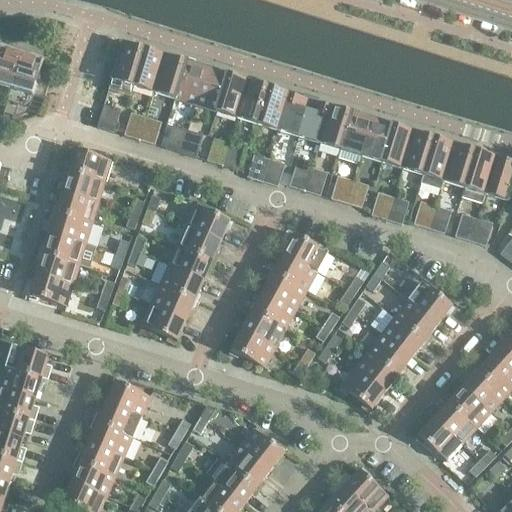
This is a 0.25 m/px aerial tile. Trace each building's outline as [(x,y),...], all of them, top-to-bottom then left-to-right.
[(133,89),(145,52),(123,46),(112,82),(133,89)] [(1,49),(0,52),(0,87),(11,91),(21,59),(12,56),(13,52),(1,49)] [(154,95),(165,59),(145,52),(133,89),(154,95)] [(21,59),(11,91),(44,101),(51,78),(40,74),(44,61),(31,57),(29,61),(21,59)] [(175,102),(186,65),(165,59),(154,95),(175,102)] [(196,108),(207,71),(186,65),(175,102),(196,108)] [(216,114),(227,78),(207,71),(196,108),(216,114)] [(237,121),(248,84),(227,78),(216,114),(237,121)] [(258,127),(269,90),(248,84),(237,121),(258,127)] [(278,133),(290,97),(269,90),(258,127),(278,133)] [(299,140),(310,103),(290,97),(278,133),(299,140)] [(320,146),(331,109),(310,103),(299,140),(320,146)] [(97,129),(114,135),(121,112),(104,106),(97,129)] [(341,152),(352,116),(331,109),(320,146),(341,152)] [(124,138),(139,142),(146,119),(131,114),(124,138)] [(359,166),(361,159),(373,122),(352,116),(341,152),(338,160),(359,166)] [(0,143),(1,144),(9,120),(0,117),(0,143)] [(139,142),(155,147),(162,124),(146,119),(139,142)] [(382,165),(393,128),(373,122),(361,159),(382,165)] [(165,151),(181,155),(188,132),(173,127),(165,151)] [(403,171),(414,135),(393,128),(382,165),(403,171)] [(181,155),(196,160),(203,137),(188,132),(181,155)] [(424,178),(435,141),(414,135),(403,171),(424,178)] [(207,163),(222,168),(229,145),(214,140),(207,163)] [(442,192),(444,184),(455,147),(435,141),(424,178),(421,186),(442,192)] [(222,168),(238,173),(245,149),(229,145),(222,168)] [(444,184),(465,190),(476,154),(455,147),(444,184)] [(74,153),(68,174),(105,186),(111,164),(74,153)] [(483,204),(486,197),(497,160),(476,154),(465,190),(463,198),(483,204)] [(247,180),(263,184),(270,161),(254,157),(248,176),(247,180)] [(486,197),(507,203),(511,187),(511,164),(497,160),(486,197)] [(270,161),(263,184),(278,189),(279,185),(285,166),(270,161)] [(290,189),(305,193),(312,170),(297,166),(290,189)] [(305,193),(320,198),(327,175),(312,170),(305,193)] [(142,185),(151,188),(156,174),(147,171),(142,185)] [(68,174),(61,195),(99,206),(105,186),(68,174)] [(331,201),(346,206),(353,183),(338,178),(331,201)] [(346,206),(362,211),(369,188),(353,183),(346,206)] [(61,195),(55,216),(92,227),(99,206),(61,195)] [(371,218),(387,223),(394,199),(378,195),(372,214),(371,218)] [(152,198),(147,212),(155,215),(160,201),(152,198)] [(394,199),(387,223),(402,227),(403,223),(409,204),(394,199)] [(136,201),(131,215),(140,218),(145,204),(136,201)] [(414,227),(429,231),(436,208),(421,204),(414,227)] [(429,231),(444,236),(451,213),(436,208),(429,231)] [(195,209),(186,229),(221,245),(230,224),(195,209)] [(147,212),(142,226),(150,229),(155,215),(147,212)] [(126,229),(134,232),(140,218),(131,215),(126,229)] [(55,216),(49,236),(86,248),(92,227),(55,216)] [(455,239),(470,244),(477,221),(462,216),(455,239)] [(477,221),(470,244),(486,249),(487,244),(493,226),(477,221)] [(186,229),(177,249),(212,265),(221,245),(186,229)] [(49,236),(43,257),(80,268),(90,271),(96,251),(86,248),(49,236)] [(294,238),(284,257),(318,275),(328,256),(326,255),(294,238)] [(137,239),(132,252),(141,256),(146,242),(137,239)] [(511,240),(500,257),(511,265),(511,240)] [(121,242),(116,256),(125,259),(130,245),(121,242)] [(177,249),(168,269),(204,284),(212,265),(177,249)] [(132,252),(127,266),(136,269),(141,256),(132,252)] [(116,256),(111,270),(120,273),(125,259),(116,256)] [(43,257),(36,278),(73,289),(80,268),(43,257)] [(284,257),(274,276),(308,294),(318,275),(284,257)] [(382,265),(374,277),(381,282),(390,270),(382,265)] [(363,284),(371,272),(363,268),(356,279),(363,284)] [(168,269),(160,289),(195,304),(204,284),(168,269)] [(274,276),(264,295),(297,313),(308,294),(274,276)] [(374,277),(366,289),(373,294),(381,282),(374,277)] [(36,278),(30,299),(67,310),(73,289),(36,278)] [(122,279),(117,293),(126,296),(131,282),(122,279)] [(356,279),(348,291),(355,296),(363,284),(356,279)] [(101,297),(110,300),(115,286),(106,283),(101,297)] [(422,286),(408,303),(438,327),(452,309),(422,286)] [(160,289),(151,308),(186,324),(195,304),(160,289)] [(340,304),(347,309),(355,296),(348,291),(340,304)] [(117,293),(112,307),(121,310),(126,296),(117,293)] [(264,295),(253,314),(287,332),(297,313),(264,295)] [(96,310),(105,314),(110,300),(101,297),(96,310)] [(358,301),(350,313),(357,318),(366,306),(358,301)] [(408,303),(395,321),(425,344),(438,327),(408,303)] [(186,324),(151,308),(142,329),(177,345),(186,324)] [(350,313),(342,325),(349,331),(357,318),(350,313)] [(253,314),(243,332),(277,351),(287,332),(253,314)] [(324,328),(331,332),(339,320),(332,315),(324,328)] [(395,321),(381,338),(412,361),(425,344),(395,321)] [(316,340),(323,345),(331,332),(324,328),(316,340)] [(277,351),(243,332),(231,354),(234,355),(237,357),(260,370),(265,372),(277,351)] [(334,337),(326,349),(333,354),(342,342),(334,337)] [(381,338),(368,355),(399,379),(412,361),(381,338)] [(511,347),(507,342),(492,358),(511,376),(511,347)] [(12,349),(5,371),(48,384),(50,376),(44,374),(48,360),(12,349)] [(326,349),(318,361),(325,367),(333,354),(326,349)] [(300,364),(307,368),(315,356),(308,351),(300,364)] [(368,355),(355,372),(385,396),(399,379),(368,355)] [(511,376),(492,358),(478,374),(506,400),(511,394),(511,376)] [(292,376),(299,381),(307,368),(300,364),(292,376)] [(5,371),(0,387),(0,391),(36,402),(40,389),(46,391),(48,384),(5,371)] [(370,413),(371,414),(385,396),(355,372),(341,390),(361,406),(364,408),(368,411),(370,413)] [(478,374),(463,390),(491,416),(506,400),(478,374)] [(118,380),(115,385),(123,388),(125,383),(118,380)] [(115,385),(106,406),(142,421),(151,401),(123,388),(115,385)] [(463,390),(448,406),(477,432),(491,416),(463,390)] [(0,391),(0,413),(35,424),(37,417),(32,415),(36,402),(0,391)] [(106,406),(98,426),(133,441),(142,421),(106,406)] [(448,406),(434,422),(462,448),(477,432),(448,406)] [(208,407),(200,420),(208,425),(215,412),(208,407)] [(0,413),(0,436),(23,443),(27,430),(33,432),(35,424),(0,413)] [(200,420),(193,433),(200,437),(208,425),(200,420)] [(183,422),(175,435),(183,439),(191,427),(183,422)] [(462,448),(434,422),(419,439),(442,460),(447,465),(462,448)] [(98,426),(89,445),(125,460),(133,441),(98,426)] [(499,443),(506,449),(511,443),(511,434),(510,432),(499,443)] [(254,433),(240,450),(270,474),(284,456),(282,455),(280,453),(277,450),(254,433)] [(175,435),(168,447),(176,452),(183,439),(175,435)] [(0,436),(0,458),(22,466),(24,458),(19,456),(23,443),(0,436)] [(89,445),(81,465),(116,480),(125,460),(89,445)] [(185,445),(178,458),(185,462),(193,450),(185,445)] [(280,453),(282,455),(285,451),(279,447),(277,450),(280,453)] [(227,467),(227,468),(257,491),(270,474),(240,450),(227,467)] [(490,453),(479,463),(486,470),(496,459),(490,453)] [(0,458),(0,481),(11,485),(15,472),(20,473),(22,466),(0,458)] [(185,462),(178,458),(170,470),(178,475),(185,462)] [(161,460),(153,472),(161,477),(168,464),(161,460)] [(214,484),(214,485),(244,508),(244,507),(257,491),(227,468),(227,467),(221,462),(219,461),(206,478),(214,484)] [(469,474),(475,480),(486,470),(479,463),(469,474)] [(505,471),(498,464),(488,474),(496,481),(505,471)] [(81,465),(72,485),(107,500),(116,480),(81,465)] [(153,472),(145,485),(153,490),(161,477),(153,472)] [(360,474),(345,490),(368,511),(376,511),(388,500),(382,494),(360,474)] [(0,481),(0,504),(10,507),(12,500),(7,498),(11,485),(0,481)] [(163,482),(156,495),(163,500),(171,487),(163,482)] [(102,511),(107,500),(72,485),(63,506),(69,509),(76,511),(102,511)] [(214,485),(200,502),(213,511),(240,511),(243,509),(244,508),(214,485)] [(368,511),(345,490),(330,506),(336,511),(368,511)] [(156,495),(148,508),(155,511),(156,511),(163,500),(156,495)] [(131,510),(134,511),(139,511),(146,502),(138,497),(131,510)] [(213,511),(200,502),(192,511),(213,511)] [(511,511),(511,502),(501,511),(511,511)]
